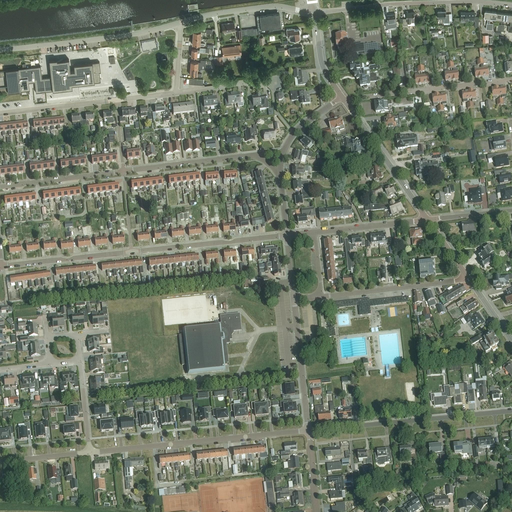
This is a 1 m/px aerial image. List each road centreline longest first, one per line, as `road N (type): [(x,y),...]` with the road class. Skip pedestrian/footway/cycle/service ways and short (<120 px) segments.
road 1 (residential): [(0,267),(285,236)]
road 2 (residential): [(0,187),(257,155)]
road 3 (residential): [(89,452),(308,430)]
road 4 (residential): [(308,430),(511,411)]
road 5 (residential): [(511,5),(314,12)]
road 6 (residential): [(0,50),(180,22)]
road 7 (residential): [(0,114),(175,94)]
road 8 (residential): [(343,99),(511,81)]
road 9 (residential): [(321,296),(468,279)]
road 10 (tertiary): [(427,220),(343,99)]
road 11 (residential): [(180,22),(267,7),(314,12)]
road 12 (residential): [(308,430),(292,299)]
